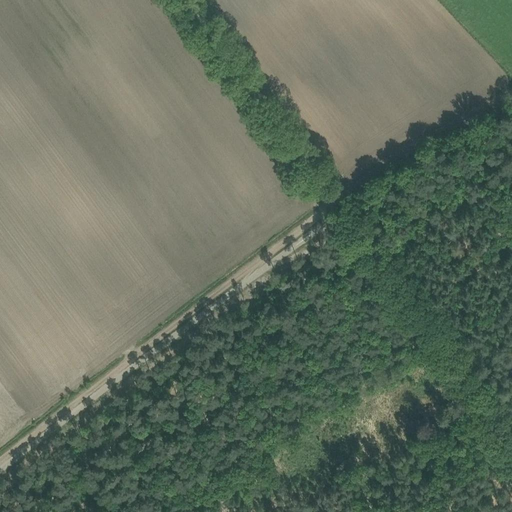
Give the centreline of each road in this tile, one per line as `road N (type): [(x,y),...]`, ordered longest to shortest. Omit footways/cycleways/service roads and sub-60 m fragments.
road 1 (track): [(0,457),(336,199)]
road 2 (track): [(511,433),(341,206)]
road 3 (unclassified): [(341,206),(190,0)]
road 4 (track): [(511,92),(336,199)]
